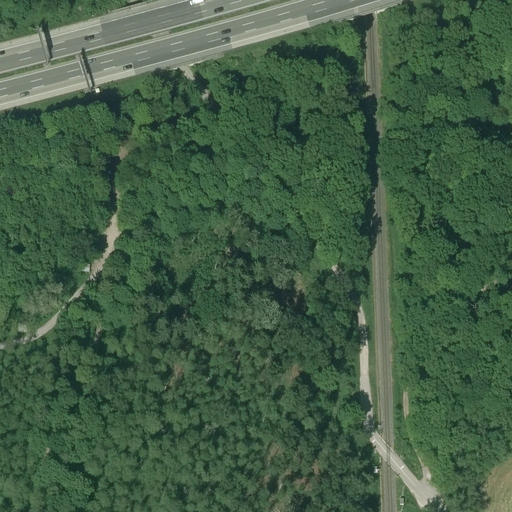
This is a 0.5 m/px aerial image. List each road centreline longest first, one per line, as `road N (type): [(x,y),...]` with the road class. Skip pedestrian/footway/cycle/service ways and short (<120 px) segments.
road 1 (unclassified): [(0,335),(36,329),(102,272),(224,119),(132,0)]
road 2 (track): [(224,119),(362,305),(364,436),(440,511)]
road 3 (motorway): [(0,98),(362,0)]
road 4 (track): [(437,508),(411,443),(406,383),(423,308),(511,277)]
road 5 (track): [(102,272),(77,511)]
road 6 (motorway): [(220,0),(0,58)]
road 7 (unknown): [(69,301),(43,511)]
